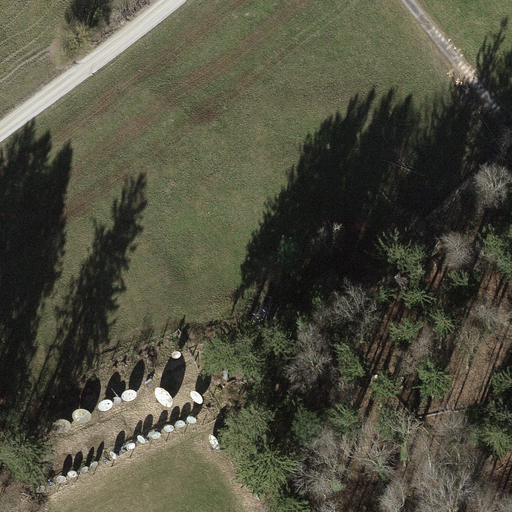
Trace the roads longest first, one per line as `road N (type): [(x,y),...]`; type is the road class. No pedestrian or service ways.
road 1 (track): [(407,0),(511,136),(460,193),(363,273)]
road 2 (track): [(172,0),(0,131)]
